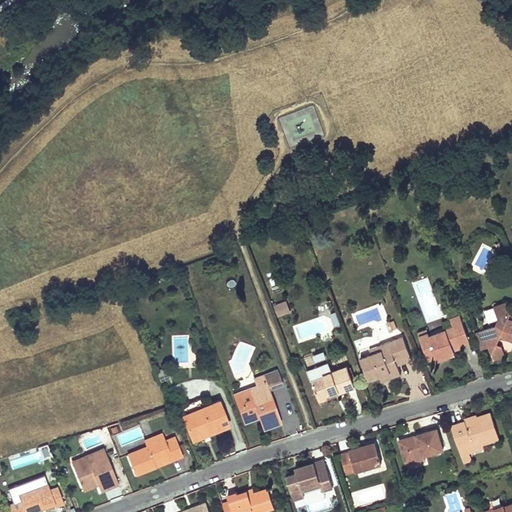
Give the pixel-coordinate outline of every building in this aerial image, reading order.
[(504,298),(491,302),(496,316),(492,322),(479,327),(490,359),(501,354),(497,344),(493,341),(497,333),(504,335),(511,332),(511,318),(510,318),(505,315),(508,310),(504,298)] [(287,300),(273,304),(277,316),(290,313),(287,300)] [(426,339),(418,342),(425,359),(433,356),(450,349),(458,347),(457,344),(466,340),(456,314),(447,318),(450,327),(425,336),(426,339)] [(391,320),(384,323),(387,330),(394,328),(391,320)] [(425,336),(422,331),(415,333),(418,342),(426,339),(425,336)] [(511,332),(504,335),(499,337),(508,341),(511,332)] [(367,354),(357,358),(366,381),(376,377),(382,375),(384,380),(398,375),(394,366),(393,363),(408,358),(400,336),(376,345),(378,350),(367,354)] [(365,349),(367,354),(378,350),(376,345),(365,349)] [(450,349),(433,356),(434,360),(451,353),(450,349)] [(314,352),(316,361),(327,359),(325,350),(314,352)] [(408,358),(393,363),(394,366),(409,361),(408,358)] [(352,386),(344,366),(329,372),(325,362),(304,370),(315,398),(335,391),(335,393),(352,386)] [(254,385),(236,392),(241,405),(236,407),(240,418),(254,412),(257,418),(261,430),(278,423),(273,412),(270,413),(264,396),(267,395),(265,391),(279,385),(272,369),(251,378),(254,385)] [(335,391),(315,398),(316,402),(336,395),(335,393),(335,391)] [(241,405),(236,392),(231,394),(236,407),(241,405)] [(270,413),(273,412),(271,407),(267,395),(264,396),(270,413)] [(203,405),(200,397),(175,406),(188,439),(225,425),(215,400),(203,405)] [(254,412),(240,418),(243,424),(257,418),(254,412)] [(488,412),(449,425),(458,452),(461,463),(469,461),(466,453),(465,450),(480,445),(497,439),(488,412)] [(117,420),(112,422),(116,432),(121,430),(117,420)] [(112,422),(105,424),(109,435),(116,432),(112,422)] [(435,429),(398,440),(404,461),(421,455),(441,449),(435,429)] [(143,444),(161,437),(159,432),(141,438),(143,444)] [(162,441),(161,439),(161,437),(143,444),(144,446),(125,453),(132,474),(179,458),(172,438),(162,441)] [(339,455),(344,474),(379,464),(373,442),(347,449),(348,453),(339,455)] [(480,445),(465,450),(466,453),(482,448),(480,445)] [(86,458),(69,465),(77,486),(94,480),(95,485),(98,490),(115,483),(101,448),(84,454),(86,458)] [(86,458),(84,454),(67,461),(69,465),(86,458)] [(421,455),(404,461),(405,464),(422,459),(421,455)] [(321,490),(326,489),(331,487),(323,461),(296,469),(298,474),(294,475),(284,478),(291,500),(303,497),(301,490),(319,485),(321,490)] [(29,487),(45,481),(43,477),(27,483),(29,487)] [(94,480),(77,486),(79,491),(95,485),(94,480)] [(29,487),(16,492),(22,511),(23,511),(38,507),(52,502),(53,505),(61,502),(55,485),(47,488),(45,481),(29,487)] [(236,494),(227,497),(229,503),(221,506),(223,511),(264,511),(272,509),(266,490),(253,495),(248,497),(247,492),(237,495),(236,494)] [(501,505),(480,511),(511,511),(511,502),(502,506),(501,505)] [(208,511),(205,503),(191,508),(192,511),(190,511),(208,511)]
